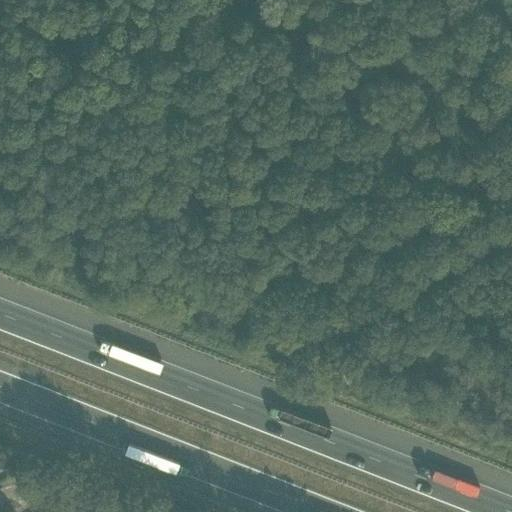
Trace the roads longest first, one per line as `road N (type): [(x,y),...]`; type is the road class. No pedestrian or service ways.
road 1 (motorway): [(511,509),(0,312)]
road 2 (motorway): [(0,385),(323,511)]
road 3 (unclassified): [(165,511),(93,489),(0,507)]
